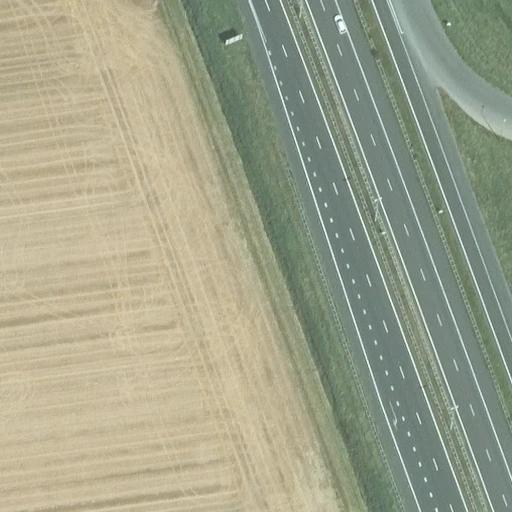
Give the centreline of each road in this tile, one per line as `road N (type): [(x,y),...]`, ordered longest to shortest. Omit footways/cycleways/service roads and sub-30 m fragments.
road 1 (motorway): [(263,0),(450,511)]
road 2 (motorway): [(505,511),(319,0)]
road 3 (motorway): [(511,368),(376,0)]
road 4 (motorway): [(511,122),(467,100),(433,59),(405,0)]
